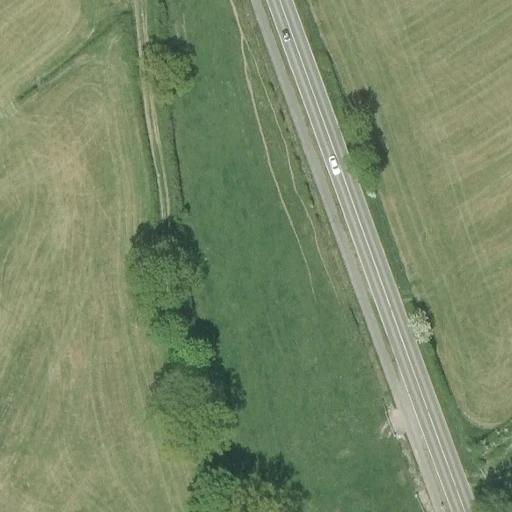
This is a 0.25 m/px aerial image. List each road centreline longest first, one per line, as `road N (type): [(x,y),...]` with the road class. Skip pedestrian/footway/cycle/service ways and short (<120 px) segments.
road 1 (secondary): [(276,0),(462,511)]
road 2 (track): [(137,0),(141,72),(164,192),(172,330),(223,511)]
